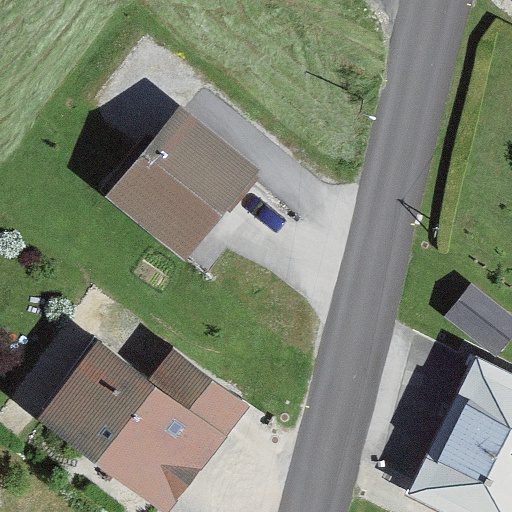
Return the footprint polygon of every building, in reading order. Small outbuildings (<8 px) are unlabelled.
[(220,196),(231,205),(253,179),(183,122),(126,189),(184,240),(220,196)] [(463,283),(442,312),(487,345),(508,316),(463,283)] [(95,402),(73,431),(148,491),(161,474),(161,455),(169,444),(195,464),(240,402),(179,355),(155,386),(146,379),(102,345),(71,383),(95,402)] [(170,347),(146,379),(155,386),(179,355),(170,347)] [(422,485),(476,511),(511,511),(511,378),(475,360),(456,398),(462,401),(422,485)] [(48,414),(73,431),(95,402),(71,383),(48,414)] [(165,503),(195,464),(169,444),(161,455),(161,474),(148,491),(165,503)]
